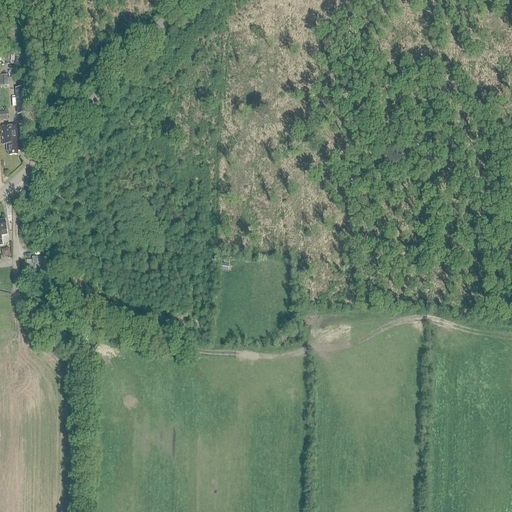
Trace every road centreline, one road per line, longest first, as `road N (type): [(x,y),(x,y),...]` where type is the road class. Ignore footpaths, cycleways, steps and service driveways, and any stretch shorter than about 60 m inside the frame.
road 1 (track): [(83,511),(92,370),(86,357),(20,321),(17,177)]
road 2 (unclassified): [(0,192),(66,130),(176,0)]
